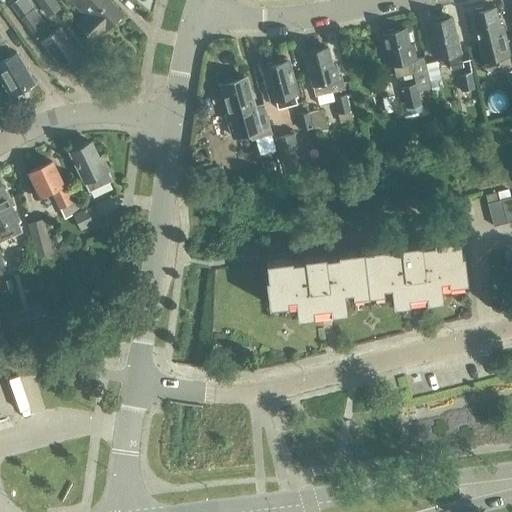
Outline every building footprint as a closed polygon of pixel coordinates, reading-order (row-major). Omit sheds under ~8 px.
[(37,0),(49,17),(58,10),(51,0),(37,0)] [(70,0),(87,18),(80,26),(93,40),(104,30),(105,31),(123,14),(109,0),(70,0)] [(61,28),(53,34),(35,10),(22,20),(57,66),(60,64),(62,66),(79,53),(61,28)] [(475,14),(472,15),(479,47),(483,63),(510,57),(506,41),(503,27),(500,27),(496,10),(485,12),(482,10),(476,11),(475,14)] [(434,24),(428,25),(436,60),(447,57),(449,67),(462,64),(459,54),(460,54),(452,20),(446,21),(445,18),(434,21),(434,24)] [(386,36),(382,37),(389,67),(394,66),(397,78),(412,75),(409,62),(417,60),(413,46),(410,46),(406,31),(396,33),(394,31),(387,33),(386,36)] [(13,56),(5,43),(0,34),(0,76),(11,96),(34,82),(17,54),(13,56)] [(304,55),(312,86),(315,97),(344,90),(341,78),(339,79),(336,67),(333,67),(328,49),(318,52),(315,50),(308,52),(307,54),(304,55)] [(266,68),(263,69),(271,101),(275,100),(277,110),(296,104),(293,95),(296,94),(287,62),(276,65),(273,64),(267,65),(266,68)] [(438,62),(426,65),(430,82),(441,80),(438,62)] [(470,75),(458,77),(462,93),(474,91),(470,75)] [(224,85),(221,86),(229,117),(233,117),(235,126),(254,121),(252,111),(254,111),(245,79),(234,82),(231,80),(225,82),(224,85)] [(416,86),(400,89),(405,109),(421,105),(416,86)] [(346,97),(335,99),(339,115),(350,112),(346,97)] [(308,114),(298,117),(302,131),(312,129),(308,114)] [(276,142),(284,176),(285,178),(305,173),(294,137),(276,142)] [(73,153),(70,154),(84,183),(89,194),(112,182),(107,172),(102,158),(99,159),(92,144),(82,148),(80,147),(73,150),(73,153)] [(73,215),(84,210),(79,201),(72,204),(52,163),(30,174),(41,197),(52,191),(66,220),(73,216),(73,215)] [(0,187),(0,242),(23,232),(17,220),(1,187),(0,187)] [(511,197),(500,201),(507,224),(511,222),(511,197)] [(507,224),(500,201),(487,204),(493,228),(507,224)] [(84,211),(84,210),(73,215),(73,216),(74,216),(81,231),(100,222),(93,207),(84,211)] [(43,222),(30,225),(39,257),(53,253),(43,222)] [(267,280),(265,280),(269,307),(295,304),(297,318),(313,316),(312,310),(329,308),(330,314),(346,312),(344,293),(351,292),(352,297),(383,293),(382,288),(390,287),(392,307),(409,305),(408,297),(425,295),(426,302),(442,300),(440,286),(467,282),(463,255),(461,255),(459,239),(433,243),(433,245),(421,246),(420,244),(400,247),(400,249),(387,251),(387,248),(337,255),(337,257),(325,259),(324,256),(304,259),(304,261),(291,263),(291,260),(265,264),(267,280)] [(12,334),(22,331),(18,316),(8,319),(12,334)]
